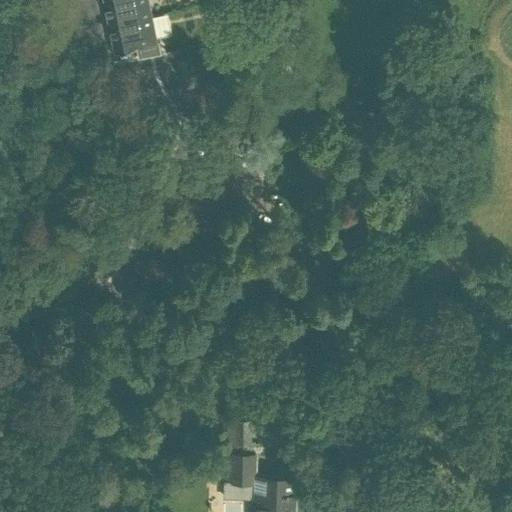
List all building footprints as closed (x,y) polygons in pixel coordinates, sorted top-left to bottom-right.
[(149,0),(106,0),(111,22),(152,14),(149,0)] [(152,14),(111,22),(117,52),(137,48),(137,45),(144,44),(151,42),(158,41),(152,14)] [(158,41),(151,42),(153,54),(160,53),(158,41)] [(151,42),(144,44),(146,55),(153,54),(151,42)] [(137,48),(138,57),(146,55),(144,44),(137,45),(137,48)] [(225,453),(225,485),(254,485),(254,474),(255,453),(225,453)] [(252,511),(290,511),(291,506),(302,506),(303,476),(270,475),(269,491),(253,491),(252,511)]
